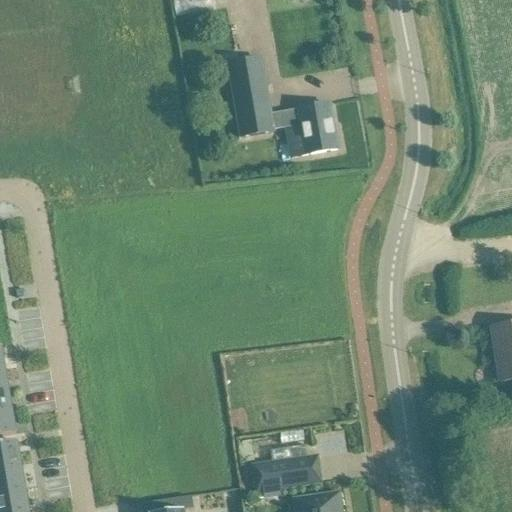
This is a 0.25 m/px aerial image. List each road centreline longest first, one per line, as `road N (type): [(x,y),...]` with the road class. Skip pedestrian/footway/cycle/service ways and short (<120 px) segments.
road 1 (tertiary): [(418,511),(390,305),(419,137),(398,0)]
road 2 (residential): [(0,191),(30,190),(86,511)]
road 3 (unknown): [(30,190),(0,23)]
